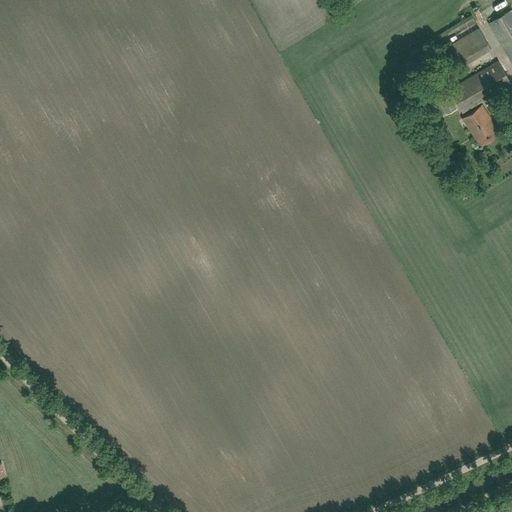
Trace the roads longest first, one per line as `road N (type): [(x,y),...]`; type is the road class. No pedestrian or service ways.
road 1 (unclassified): [(158,511),(0,351)]
road 2 (unclassified): [(371,511),(511,445)]
